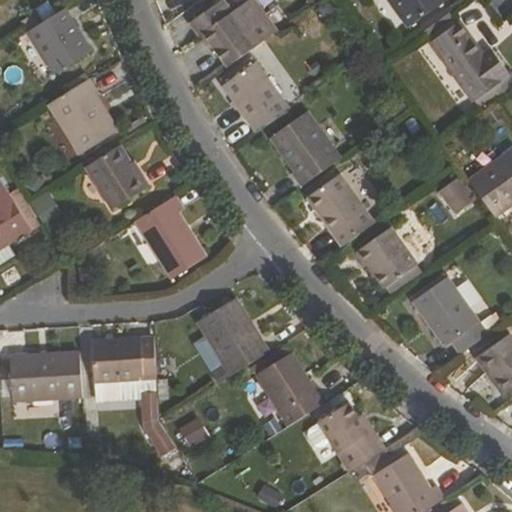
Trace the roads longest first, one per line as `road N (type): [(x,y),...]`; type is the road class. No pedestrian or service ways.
road 1 (residential): [(276,240),(377,355),(511,455)]
road 2 (residential): [(0,317),(170,307),(276,240)]
road 3 (residential): [(135,0),(186,115),(276,240)]
